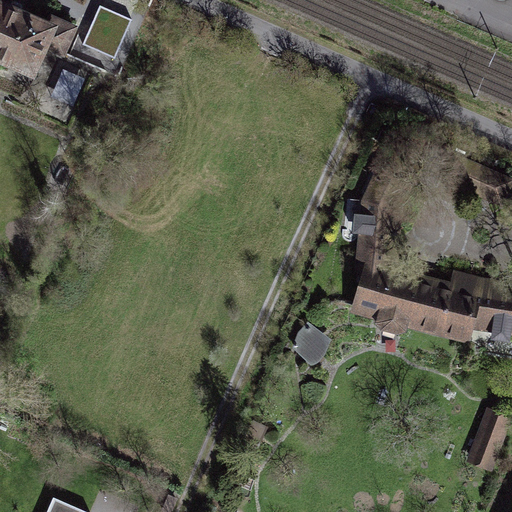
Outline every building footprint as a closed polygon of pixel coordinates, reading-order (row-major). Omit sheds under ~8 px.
[(81,30),(15,0),(0,0),(0,63),(53,89),(81,30)] [(506,205),(511,172),(464,165),(461,187),(484,190),(482,201),(506,205)] [(403,203),(362,199),(357,242),(398,246),(403,203)] [(400,262),(365,256),(353,326),(477,346),(480,330),(511,335),(511,285),(463,277),(458,286),(397,276),(400,262)] [(511,424),(485,414),(465,464),(493,475),(511,424)] [(83,511),(53,500),(47,511),(83,511)]
